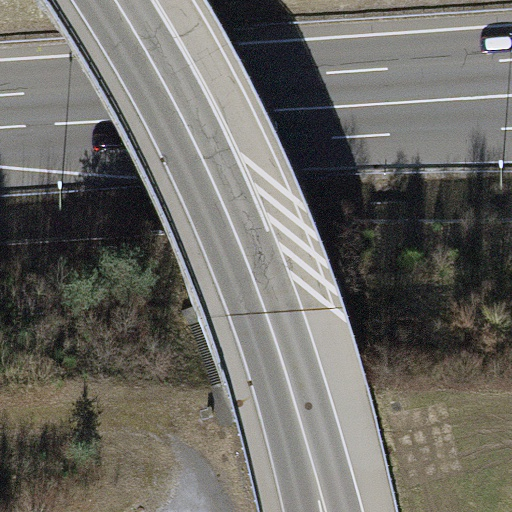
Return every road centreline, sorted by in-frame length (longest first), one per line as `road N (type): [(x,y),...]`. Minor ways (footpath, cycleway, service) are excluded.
road 1 (secondary): [(115,0),(229,217),(289,381),(324,511)]
road 2 (motorway): [(254,91),(511,67)]
road 3 (motorway): [(254,91),(511,106)]
road 4 (motorway): [(0,109),(254,91)]
